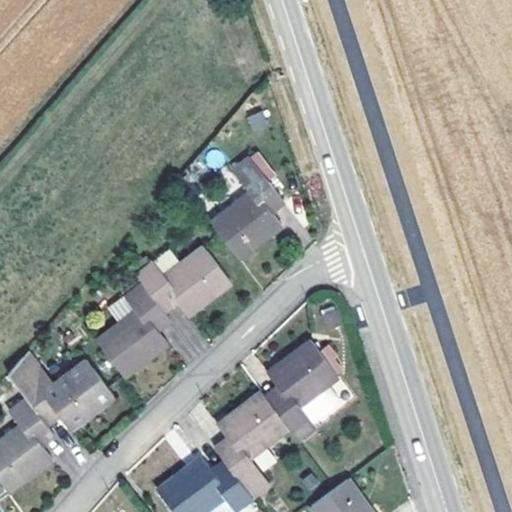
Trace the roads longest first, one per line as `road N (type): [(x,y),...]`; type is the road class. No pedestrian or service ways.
road 1 (residential): [(70,511),(304,278),(363,250)]
road 2 (secondary): [(363,250),(447,511)]
road 3 (secondary): [(281,0),(363,250)]
